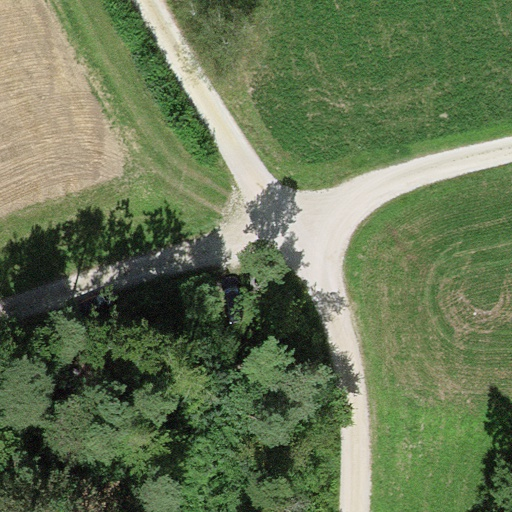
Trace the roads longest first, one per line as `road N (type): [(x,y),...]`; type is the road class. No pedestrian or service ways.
road 1 (track): [(349,511),(348,428),(320,310),(141,0)]
road 2 (track): [(511,151),(360,192),(273,232),(71,286),(0,318)]
